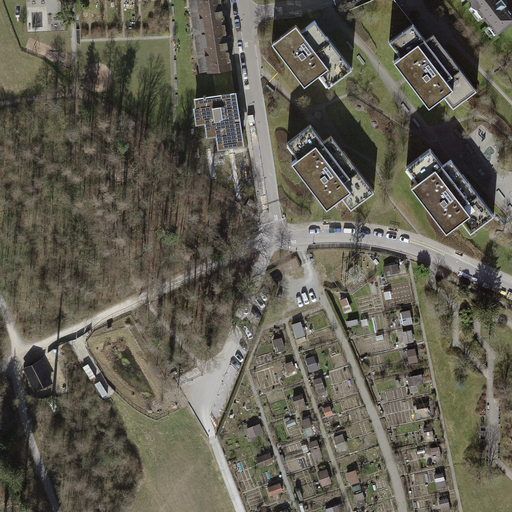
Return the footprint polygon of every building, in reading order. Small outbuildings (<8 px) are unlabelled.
[(206,72),(210,71),(229,68),(218,0),(187,0),(188,3),(195,1),(205,63),(197,64),(198,71),(205,70),(206,72)] [(511,20),(511,15),(500,0),(468,0),(469,0),(470,6),(475,8),(494,34),(511,20)] [(327,85),(349,68),(320,29),(312,20),(300,30),(295,24),(271,41),(304,85),(318,74),(327,85)] [(450,107),(473,90),(430,33),(422,38),(411,23),(388,40),(399,56),(393,61),(427,107),(442,96),(450,107)] [(233,93),(229,68),(210,71),(214,96),(233,93)] [(214,96),(194,99),(195,108),(193,108),(196,122),(204,121),(206,135),(216,134),(218,148),(241,144),(233,93),(214,96)] [(348,209),(371,192),(328,135),(321,140),(309,125),(286,143),(297,158),(291,163),(326,209),(340,198),(348,209)] [(469,232),(491,215),(448,158),(441,164),(429,148),(406,166),(418,181),(411,186),(446,232),(460,221),(469,232)] [(346,313),(353,310),(348,297),(341,300),(346,313)] [(411,309),(402,311),(406,326),(415,323),(411,309)] [(405,343),(415,342),(413,330),(404,331),(405,343)] [(411,363),(419,361),(417,347),(408,349),(411,363)] [(316,355),(307,358),(311,371),(319,369),(316,355)] [(40,360),(25,368),(38,394),(53,386),(40,360)] [(424,373),(409,375),(410,385),(425,383),(424,373)] [(324,378),(317,378),(319,393),(325,392),(324,378)] [(296,397),(299,410),(307,408),(304,394),(296,397)] [(316,459),(325,455),(318,438),(309,442),(316,459)] [(429,462),(443,462),(442,452),(428,453),(429,462)] [(272,454),(259,457),(262,465),(275,462),(272,454)] [(324,485),(333,482),(328,468),(319,471),(324,485)] [(270,487),(272,494),(284,490),(282,484),(270,487)] [(442,499),(442,511),(450,511),(450,498),(442,499)]
